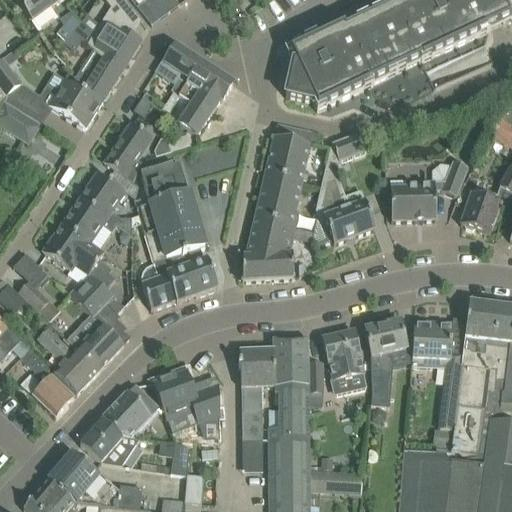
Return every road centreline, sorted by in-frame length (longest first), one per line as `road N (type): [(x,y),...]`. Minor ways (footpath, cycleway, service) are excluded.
road 1 (residential): [(190,17),(160,38),(0,268)]
road 2 (residential): [(0,505),(159,343),(229,316)]
road 3 (residential): [(229,316),(289,311),(400,281),(511,279)]
road 4 (residential): [(229,316),(265,117),(267,77),(247,64)]
